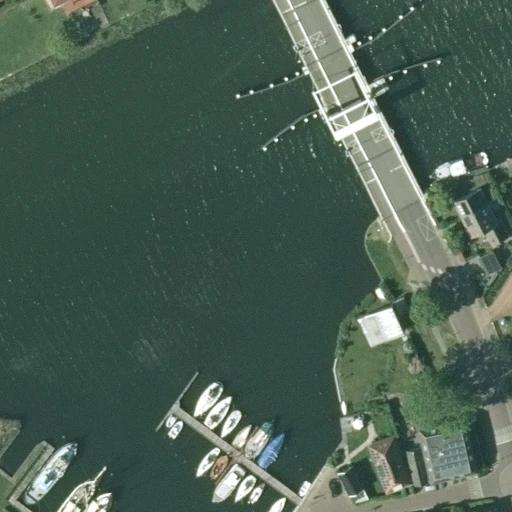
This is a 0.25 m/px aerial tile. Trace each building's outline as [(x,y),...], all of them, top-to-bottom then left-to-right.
[(350,42),(301,67),(304,74),(353,49),(350,42)] [(382,77),(317,110),(323,120),(387,88),(382,77)] [(490,242),(506,234),(499,219),(495,221),(479,188),(454,200),(470,234),(483,228),(490,242)] [(500,266),(491,248),(483,252),(492,270),(500,266)] [(379,309),(368,314),(379,339),(390,334),(391,334),(402,329),(403,330),(404,330),(391,302),(390,302),(391,304),(379,309)] [(383,405),(380,395),(366,398),(369,408),(383,405)] [(430,481),(477,471),(465,418),(418,429),(430,481)] [(387,490),(411,481),(393,436),(369,445),(387,490)] [(414,484),(426,482),(418,447),(406,449),(414,484)] [(350,493),(362,487),(351,466),(338,472),(349,494),(350,493)] [(367,497),(362,487),(350,493),(354,501),(367,497)]
